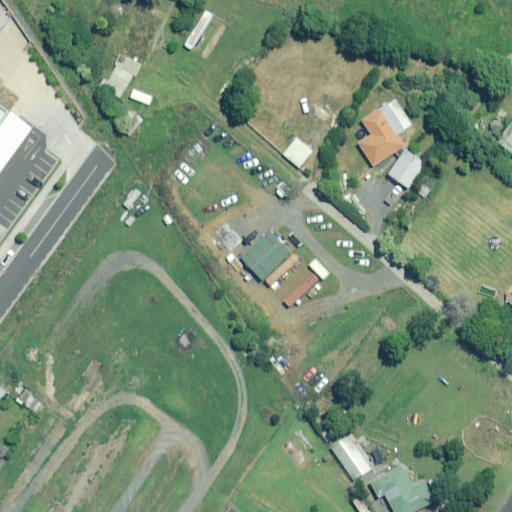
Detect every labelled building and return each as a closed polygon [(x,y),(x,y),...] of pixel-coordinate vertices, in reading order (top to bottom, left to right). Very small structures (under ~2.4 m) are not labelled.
[(163,18),(140,7),(113,64),(115,65),(103,90),(121,98),(131,75),(135,77),(163,18)] [(511,56),(509,54),(497,69),(511,80),(511,56)] [(0,135),(16,114),(18,111),(0,99),(0,135)] [(368,135),(356,143),(372,168),(405,147),(398,135),(410,128),(393,100),(359,121),(368,135)] [(143,121),(130,108),(123,115),(130,123),(123,131),(129,136),(143,121)] [(17,115),(16,114),(0,135),(0,178),(37,128),(17,115)] [(511,119),(498,139),(504,143),(501,147),(511,154),(511,119)] [(426,163),(406,149),(388,175),(408,189),(426,163)] [(291,252),(270,230),(240,260),(261,281),(291,252)] [(370,470),(348,437),(331,448),(354,481),(370,470)] [(8,451),(0,444),(0,443),(0,458),(1,459),(8,451)] [(408,478),(402,466),(370,483),(378,498),(385,495),(393,511),(415,511),(434,502),(424,483),(409,491),(403,480),(408,478)]
